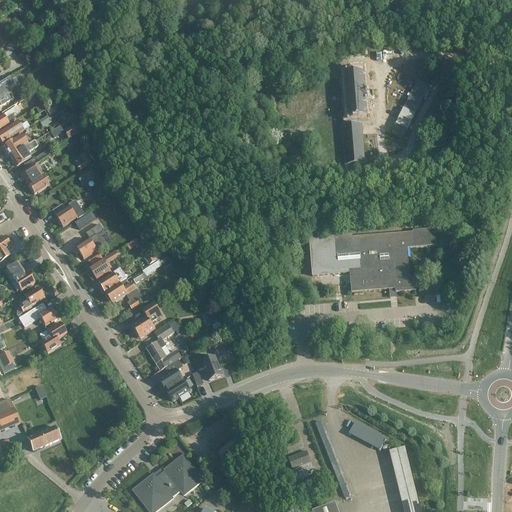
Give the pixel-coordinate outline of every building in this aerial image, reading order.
[(74,46),(72,56),(80,57),(82,47),(74,46)] [(354,136),(345,137),(348,175),(367,174),(364,135),(361,136),(360,128),(369,127),(368,108),(369,108),(368,102),(367,102),(365,77),(355,78),(355,84),(348,85),(352,128),(353,128),(354,136)] [(9,78),(0,83),(0,98),(6,95),(10,95),(9,88),(11,87),(9,79),(9,78)] [(6,95),(0,98),(0,107),(10,101),(6,95)] [(44,109),(49,117),(56,113),(52,105),(44,109)] [(12,115),(18,112),(15,107),(0,117),(0,130),(8,126),(4,120),(12,115)] [(47,117),(39,122),(42,127),(50,122),(47,117)] [(25,124),(19,128),(16,123),(0,132),(0,143),(1,145),(28,128),(25,124)] [(67,141),(82,133),(77,124),(63,132),(67,141)] [(8,157),(26,146),(20,136),(2,147),(8,157)] [(32,142),(29,144),(26,146),(8,157),(15,168),(29,159),(26,154),(36,148),(32,142)] [(26,171),(20,175),(33,196),(47,187),(34,167),(38,164),(35,159),(23,167),(26,171)] [(92,167),(85,172),(88,176),(95,172),(92,167)] [(72,213),(78,209),(74,202),(68,207),(69,209),(55,218),(58,223),(57,225),(59,227),(61,227),(62,228),(76,219),(72,213)] [(90,214),(75,224),(79,231),(94,221),(90,214)] [(90,241),(76,249),(83,260),(102,248),(95,237),(103,233),(99,226),(86,235),(90,241)] [(412,232),(412,234),(352,239),(351,237),(309,241),(312,277),(349,274),(351,294),(389,291),(389,294),(415,292),(414,279),(409,280),(407,249),(436,247),(435,230),(412,232)] [(5,251),(10,248),(3,239),(0,241),(0,262),(9,257),(5,251)] [(125,251),(128,249),(126,247),(106,259),(108,264),(127,253),(125,251)] [(150,253),(143,258),(149,267),(156,262),(150,253)] [(96,281),(109,273),(99,256),(87,263),(92,270),(90,271),(96,281)] [(166,257),(158,262),(161,267),(169,262),(166,257)] [(141,273),(142,273),(131,279),(134,285),(145,279),(150,276),(149,274),(159,268),(157,263),(141,273)] [(17,264),(3,273),(9,284),(12,288),(15,286),(19,293),(33,285),(26,274),(24,275),(17,264)] [(120,286),(126,282),(119,272),(99,285),(105,295),(120,286)] [(122,289),(120,286),(105,295),(112,306),(135,291),(130,284),(122,289)] [(281,284),(276,285),(284,308),(288,307),(281,284)] [(22,314),(43,301),(36,289),(22,298),(26,304),(19,309),(22,314)] [(138,299),(128,305),(132,312),(142,306),(138,299)] [(141,312),(145,319),(139,323),(140,324),(132,329),(135,334),(134,335),(137,340),(138,339),(139,340),(154,331),(149,325),(161,317),(153,304),(141,312)] [(22,329),(38,319),(43,328),(56,320),(48,309),(45,311),(41,306),(17,321),(22,329)] [(38,336),(42,342),(39,344),(46,356),(59,347),(56,342),(66,336),(58,324),(38,336)] [(154,336),(159,343),(173,335),(168,327),(154,336)] [(33,337),(30,332),(22,337),(25,342),(33,337)] [(146,350),(156,366),(160,363),(165,370),(181,360),(176,352),(166,359),(156,344),(146,350)] [(198,354),(191,356),(198,372),(204,370),(209,382),(217,379),(222,377),(215,358),(202,363),(198,354)] [(160,383),(166,393),(183,382),(176,372),(182,368),(179,363),(166,372),(169,377),(160,383)] [(198,374),(192,376),(197,388),(203,386),(198,374)] [(190,392),(183,382),(166,393),(173,403),(190,392)] [(0,432),(18,425),(9,401),(0,404),(0,432)] [(32,453),(48,446),(59,441),(53,428),(26,440),(32,453)] [(213,451),(230,436),(225,430),(208,445),(213,451)] [(226,466),(232,461),(234,463),(240,457),(238,455),(239,454),(234,448),(238,445),(233,439),(229,443),(230,444),(217,456),(218,456),(216,458),(219,461),(218,462),(223,467),(226,465),(226,466)] [(7,441),(0,443),(0,449),(1,452),(11,448),(7,441)] [(420,511),(405,449),(389,453),(403,511),(420,511)] [(292,472),(310,466),(305,453),(288,460),(292,472)] [(184,497),(202,482),(183,458),(164,472),(155,480),(153,477),(133,492),(148,511),(157,511),(172,501),(171,500),(181,493),(184,497)]
